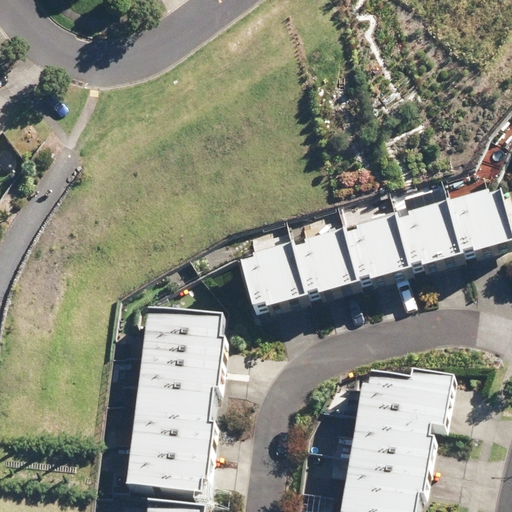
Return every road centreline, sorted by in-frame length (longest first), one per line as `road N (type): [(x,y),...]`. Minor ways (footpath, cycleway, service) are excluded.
road 1 (residential): [(511,337),(435,328),(348,349),(316,367),(276,422),(263,511)]
road 2 (residential): [(222,0),(149,54),(99,63),(29,32),(5,0)]
